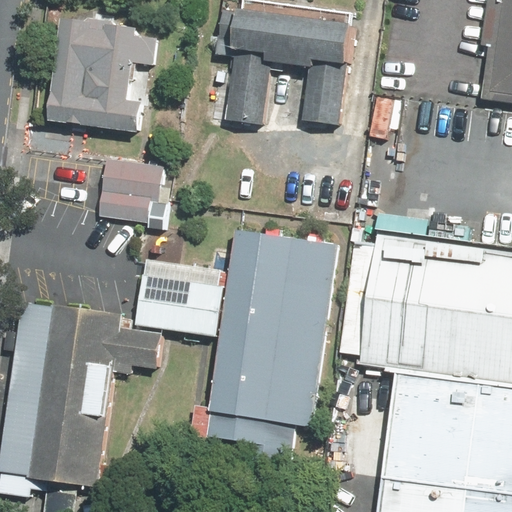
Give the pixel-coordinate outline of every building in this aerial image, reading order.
[(511,0),(496,0),(483,109),(511,112),(511,0)] [(354,26),(234,10),(220,124),(266,130),(274,72),(306,76),(299,125),(340,130),(354,26)] [(157,38),(57,25),(44,126),(144,139),(157,38)] [(398,100),(374,97),(371,132),(395,134),(398,100)] [(345,145),(313,140),(310,166),(341,170),(345,145)] [(165,169),(103,161),(95,224),(157,232),(165,169)] [(356,206),(321,202),(318,222),(353,226),(356,206)] [(333,246),(237,234),(209,449),(305,461),(333,246)] [(511,262),(363,243),(348,362),(511,383),(511,262)] [(230,275),(149,265),(140,337),(220,348),(230,275)] [(95,511),(121,318),(24,305),(0,484),(0,499),(93,511),(95,511)] [(511,511),(511,391),(392,375),(373,511),(511,511)]
